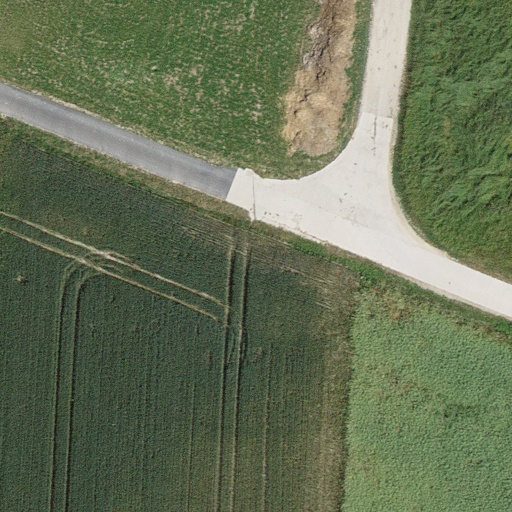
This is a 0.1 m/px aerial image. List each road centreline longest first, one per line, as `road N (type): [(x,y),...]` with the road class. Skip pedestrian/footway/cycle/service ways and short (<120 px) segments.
road 1 (track): [(390,0),(360,236),(511,299)]
road 2 (track): [(360,236),(0,95)]
